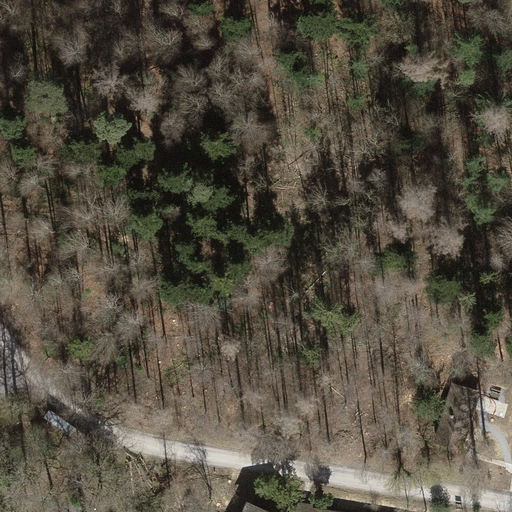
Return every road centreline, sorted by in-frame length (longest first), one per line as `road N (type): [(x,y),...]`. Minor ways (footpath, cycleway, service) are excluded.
road 1 (track): [(0,334),(19,366),(70,410),(132,439),(511,503)]
road 2 (track): [(0,67),(243,150),(469,199)]
